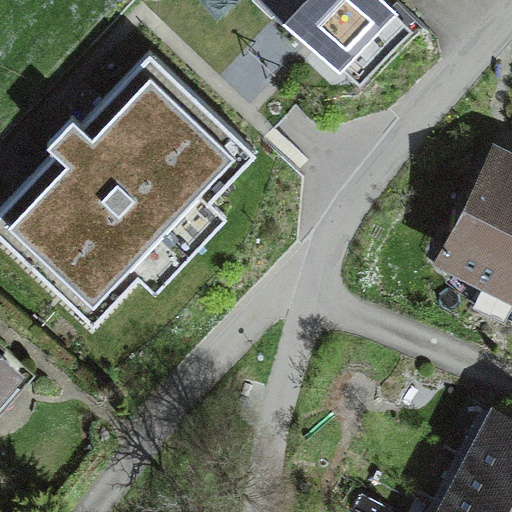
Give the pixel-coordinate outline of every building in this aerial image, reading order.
[(270,0),(337,63),(391,7),(383,0),(270,0)] [(119,14),(78,72),(100,88),(141,30),(119,14)] [(0,206),(0,233),(93,321),(141,271),(130,260),(196,190),(207,201),(255,150),(149,49),(80,122),(72,114),(46,141),(55,149),(0,206)] [(511,162),(496,155),(447,252),(490,274),(476,301),(502,314),(511,294),(511,162)] [(0,385),(13,371),(0,360),(0,385)] [(511,418),(495,409),(470,457),(511,479),(511,418)] [(511,511),(511,479),(470,457),(445,503),(462,511),(511,511)] [(462,511),(445,503),(440,511),(462,511)]
